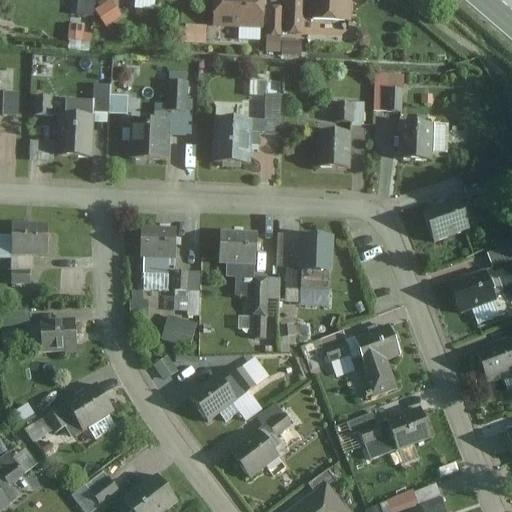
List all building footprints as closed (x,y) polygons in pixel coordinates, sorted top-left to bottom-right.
[(82,0),(82,15),(98,16),(99,0),(82,0)] [(263,0),(213,0),(212,29),(262,31),(263,0)] [(352,0),(308,0),(307,22),(351,24),(352,0)] [(122,19),(116,2),(99,8),(104,24),(122,19)] [(73,24),(72,44),(91,45),(91,25),(73,24)] [(210,44),(209,24),(189,25),(190,44),(210,44)] [(376,75),(378,113),(399,113),(398,90),(408,89),(408,74),(376,75)] [(255,80),(254,93),(281,96),(282,83),(255,80)] [(7,116),(22,116),(23,91),(7,91),(7,116)] [(349,104),(349,125),(368,125),(368,103),(349,104)] [(94,121),(58,120),(58,158),(93,159),(94,121)] [(253,122),(214,120),(212,164),(251,166),(253,122)] [(171,123),(132,121),(130,160),(169,162),(171,123)] [(435,128),(400,127),(398,160),(433,162),(435,128)] [(352,135),(318,134),(317,171),(350,173),(352,135)] [(33,161),(57,161),(57,141),(33,141),(33,161)] [(460,201),(421,215),(432,246),(471,232),(460,201)] [(49,228),(12,227),(12,256),(48,257),(49,228)] [(178,230),(140,229),(139,259),(177,259),(178,230)] [(259,233),(220,231),(218,265),(257,267),(259,233)] [(334,239),(297,237),(296,271),(333,273),(334,239)] [(177,271),(177,313),(203,313),(203,271),(177,271)] [(491,275),(449,287),(456,315),(498,302),(491,275)] [(166,341),(195,346),(200,323),(171,317),(166,341)] [(75,323),(39,325),(41,355),(77,353),(75,323)] [(312,342),(311,325),(283,327),(284,344),(312,342)] [(390,327),(352,338),(370,398),(396,391),(387,363),(400,359),(390,327)] [(511,340),(476,354),(489,386),(511,377),(511,340)] [(237,402),(217,375),(188,397),(209,424),(237,402)] [(114,412),(98,386),(66,406),(82,432),(114,412)] [(422,411),(387,421),(396,452),(431,442),(422,411)] [(259,430),(228,453),(249,481),(280,458),(259,430)] [(109,472),(74,493),(86,511),(94,511),(123,494),(109,472)] [(168,511),(178,505),(155,473),(120,498),(130,511),(168,511)] [(344,511),(325,487),(291,511),(344,511)] [(0,511),(5,511),(10,509),(0,495),(0,511)]
